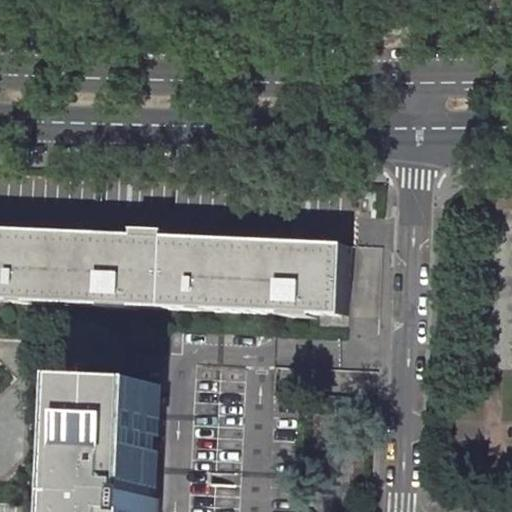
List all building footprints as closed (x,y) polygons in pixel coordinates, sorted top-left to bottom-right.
[(0,241),(18,242),(18,232),(0,231),(0,241)] [(0,302),(107,307),(107,310),(140,311),(140,309),(286,315),(286,318),(319,320),(319,317),(348,318),(351,247),(319,246),(319,256),(292,255),(292,245),(172,239),(173,234),(141,232),(141,237),(139,237),(138,248),(112,246),(112,236),(18,232),(18,242),(0,241),(0,302)] [(138,248),(139,237),(112,236),(112,246),(138,248)] [(319,256),(319,246),(292,245),(292,255),(319,256)] [(164,386),(83,383),(83,390),(77,511),(158,511),(163,393),(164,386)]
